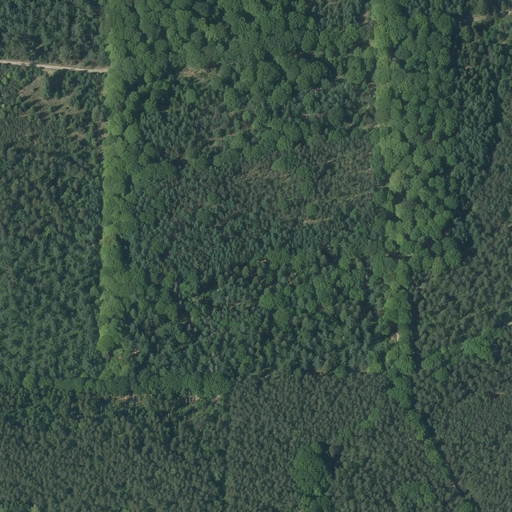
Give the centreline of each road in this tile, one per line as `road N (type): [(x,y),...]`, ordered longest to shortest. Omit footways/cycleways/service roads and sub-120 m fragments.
road 1 (track): [(384,0),(399,382),(409,416),(467,511)]
road 2 (track): [(0,383),(101,388),(398,375),(511,321)]
road 3 (track): [(511,12),(106,70),(0,61)]
